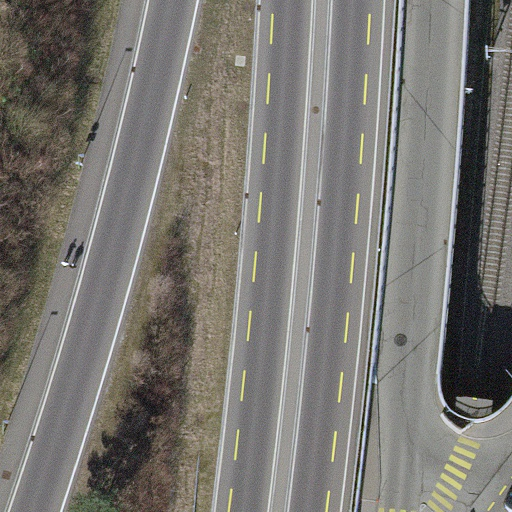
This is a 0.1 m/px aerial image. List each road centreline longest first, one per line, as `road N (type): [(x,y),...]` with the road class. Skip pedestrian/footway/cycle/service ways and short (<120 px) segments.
road 1 (secondary): [(174,0),(156,91),(34,511)]
road 2 (primary): [(304,511),(351,0)]
road 3 (primary): [(292,0),(247,511)]
road 4 (secondary): [(404,435),(437,0)]
road 5 (secondary): [(511,491),(456,481),(404,435)]
